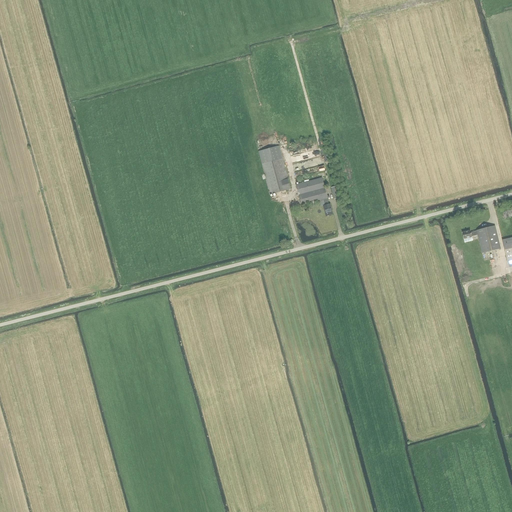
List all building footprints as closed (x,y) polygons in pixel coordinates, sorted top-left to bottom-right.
[(270,195),(291,189),(279,146),(258,151),(270,195)] [(318,166),(328,163),(326,156),(316,159),(318,166)] [(328,204),(327,198),(322,178),(296,184),(301,205),(319,200),(320,207),(323,206),(326,216),(332,214),(330,204),(328,204)] [(334,199),(340,198),(337,186),(331,187),(334,199)] [(500,249),(495,226),(476,230),(476,231),(471,232),(470,231),(462,233),(464,239),(472,237),(477,235),(482,253),(500,249)] [(511,237),(502,240),(508,267),(511,266),(511,237)]
